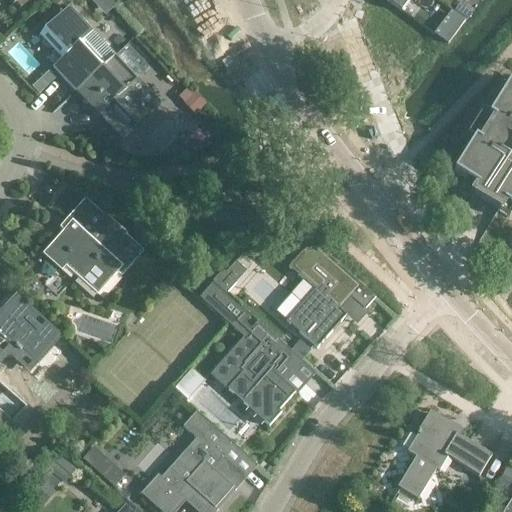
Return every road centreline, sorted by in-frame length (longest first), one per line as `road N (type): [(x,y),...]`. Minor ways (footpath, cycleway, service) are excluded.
road 1 (residential): [(449,294),(306,118),(271,60)]
road 2 (residential): [(271,511),(315,437),(449,294)]
